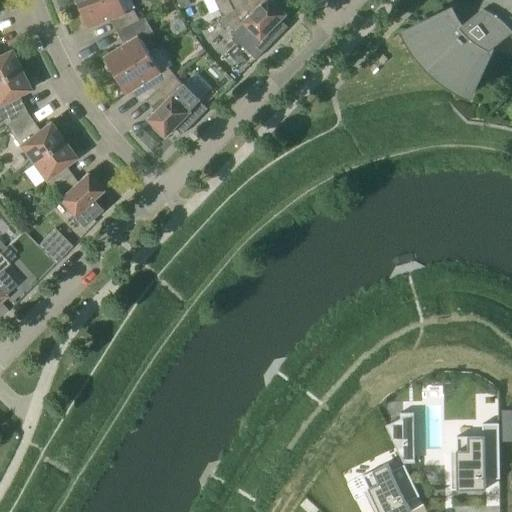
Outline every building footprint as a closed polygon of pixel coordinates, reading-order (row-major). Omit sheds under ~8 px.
[(118,32),(140,21),(134,10),(126,13),(121,0),(100,0),(81,8),(84,15),(82,16),(87,28),(111,19),(118,32)] [(234,9),(243,3),(241,0),(215,0),(223,17),(234,9)] [(277,23),(281,20),(287,14),(284,12),(286,9),(278,1),(275,3),(272,0),(265,0),(253,13),(243,3),(234,9),(223,17),(222,18),(235,31),(231,35),(256,59),(284,30),(277,23)] [(406,33),(407,32),(416,28),(420,37),(412,42),(416,49),(421,55),(427,62),(433,68),(439,74),(446,79),(452,84),(460,89),(464,80),(473,84),(469,95),(470,95),(491,49),(511,30),(511,0),(487,0),(484,7),(462,25),(456,17),(452,9),(405,31),(406,33)] [(175,36),(187,28),(180,17),(173,22),(170,28),(175,36)] [(150,54),(141,39),(153,31),(146,18),(140,21),(118,32),(124,45),(103,58),(110,70),(112,68),(116,75),(150,54)] [(0,79),(20,70),(11,50),(0,54),(0,79)] [(157,92),(176,76),(169,67),(161,72),(150,54),(116,75),(120,82),(119,83),(126,94),(136,88),(147,100),(157,92)] [(0,120),(2,120),(5,127),(27,113),(18,95),(30,90),(20,70),(0,79),(0,120)] [(166,136),(175,128),(182,134),(208,108),(201,101),(202,100),(184,83),(183,84),(176,76),(157,92),(147,100),(157,111),(149,119),(155,126),(153,128),(162,136),(164,134),(166,136)] [(32,163),(63,140),(50,122),(39,130),(27,113),(5,127),(32,163)] [(58,199),(77,182),(65,166),(76,158),(63,140),(32,163),(58,199)] [(77,182),(58,199),(82,226),(100,210),(92,200),(102,190),(87,173),(77,182)] [(55,264),(71,247),(73,246),(55,228),(37,246),(55,264)] [(5,248),(0,252),(8,261),(14,256),(6,247),(5,248)] [(0,252),(0,301),(6,296),(0,289),(0,272),(10,264),(0,252)] [(458,488),(451,488),(451,489),(486,489),(486,478),(486,470),(500,470),(499,423),(483,424),(483,436),(457,436),(457,450),(457,456),(451,456),(452,476),(457,476),(458,488)] [(389,463),(363,476),(369,488),(371,493),(366,496),(373,511),(378,511),(380,511),(409,511),(412,511),(407,502),(404,494),(416,488),(405,464),(392,470),(389,463)]
